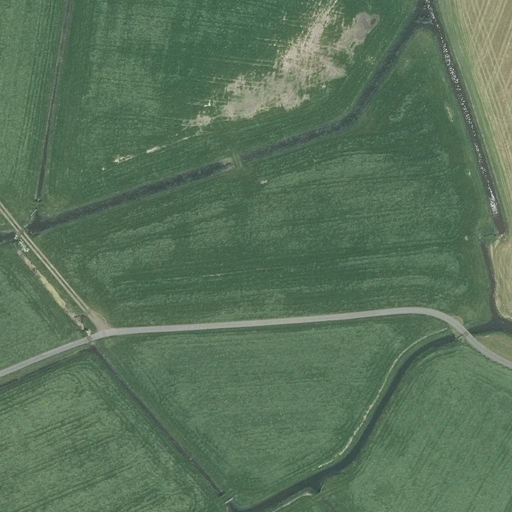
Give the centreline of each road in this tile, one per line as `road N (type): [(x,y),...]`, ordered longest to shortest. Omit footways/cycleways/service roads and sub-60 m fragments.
road 1 (unclassified): [(511,365),(444,317),(406,310),(103,333),(0,374)]
road 2 (track): [(103,333),(0,206)]
